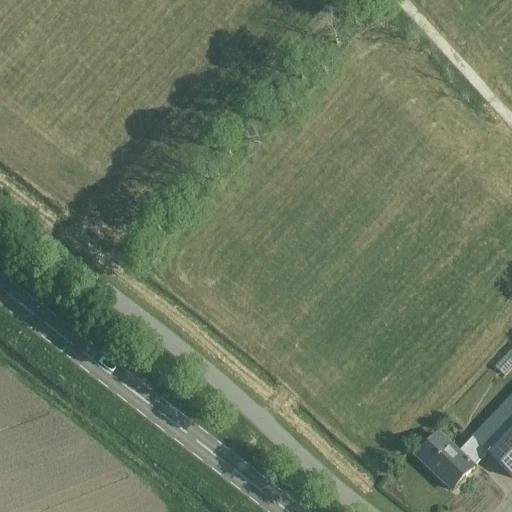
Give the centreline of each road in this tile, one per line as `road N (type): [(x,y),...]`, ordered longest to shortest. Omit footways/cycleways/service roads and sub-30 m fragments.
road 1 (unclassified): [(387,511),(0,207)]
road 2 (secondary): [(286,511),(0,289)]
